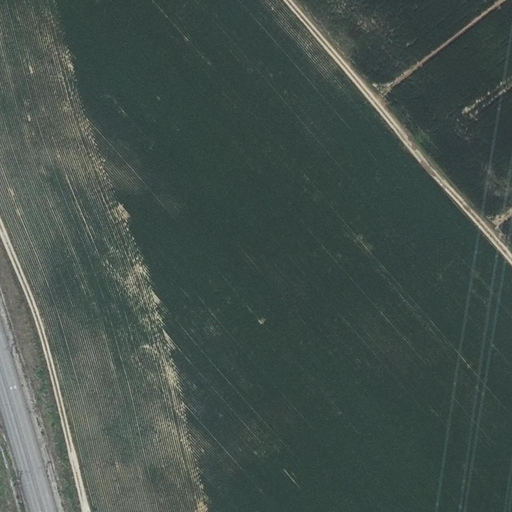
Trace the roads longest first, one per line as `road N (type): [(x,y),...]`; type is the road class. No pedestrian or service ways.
road 1 (track): [(285,0),(511,259)]
road 2 (track): [(91,511),(0,204)]
